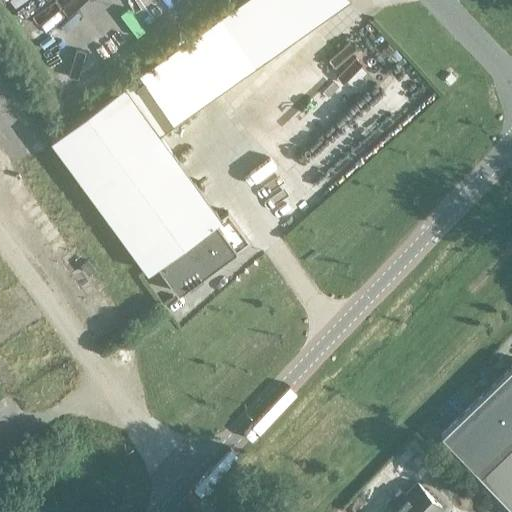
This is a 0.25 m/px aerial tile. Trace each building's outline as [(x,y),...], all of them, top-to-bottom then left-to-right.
[(122,0),(141,26),(159,13),(149,0),(122,0)] [(159,134),(342,0),(240,0),(219,16),(123,85),(159,134)] [(26,1),(9,20),(24,34),(31,26),(25,21),(36,9),(26,1)] [(67,14),(22,52),(55,92),(83,69),(65,48),(83,33),(67,14)] [(123,84),(49,137),(146,270),(156,264),(177,292),(248,240),(226,211),(219,216),(159,134),(123,85),(123,84)] [(93,269),(87,260),(81,264),(87,273),(93,269)] [(511,364),(440,434),(511,508),(511,364)] [(387,511),(435,511),(441,507),(417,483),(405,495),(398,489),(385,502),(392,508),(387,511)]
